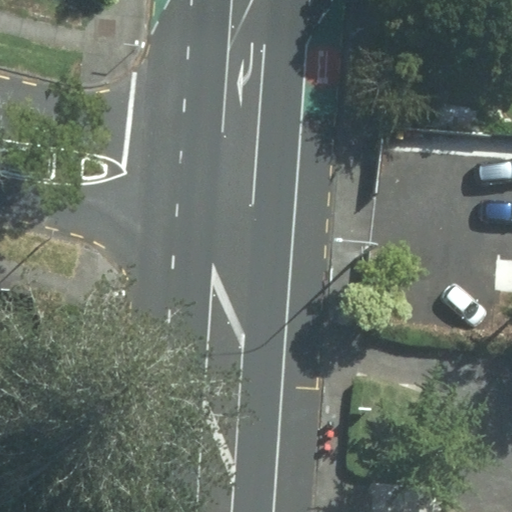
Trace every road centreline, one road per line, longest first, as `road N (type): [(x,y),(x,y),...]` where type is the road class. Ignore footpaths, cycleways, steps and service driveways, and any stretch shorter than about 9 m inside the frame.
road 1 (primary): [(243,193),(221,511)]
road 2 (residential): [(0,138),(243,193)]
road 3 (primary): [(257,0),(243,193)]
